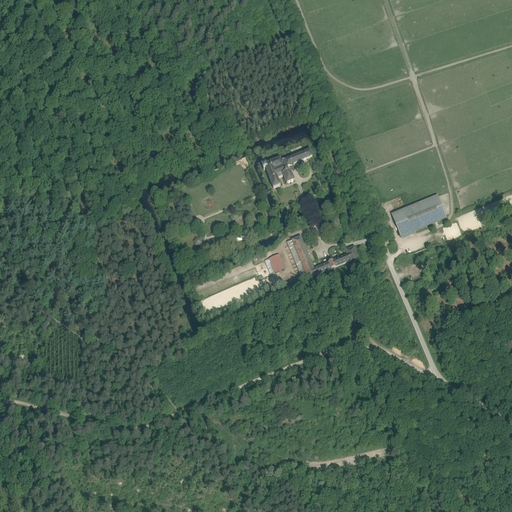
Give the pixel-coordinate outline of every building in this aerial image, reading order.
[(280,159),(262,166),(264,171),(266,170),(273,187),(273,189),(281,186),(278,179),(283,177),(287,185),(295,181),(290,172),(289,173),(287,168),(312,157),(310,151),(282,163),(280,159)] [(437,198),(392,216),(401,237),(445,219),(437,198)] [(314,269),(301,237),(292,241),(308,279),(317,276),(314,269)] [(308,279),(292,241),(288,243),(303,277),(290,282),(292,286),(308,279)] [(354,248),(346,251),(347,255),(343,257),(345,264),(359,258),(354,248)] [(279,255),(265,261),(271,275),(285,269),(279,255)] [(331,262),(314,269),(317,276),(334,269),(345,264),(343,257),(331,262)]
